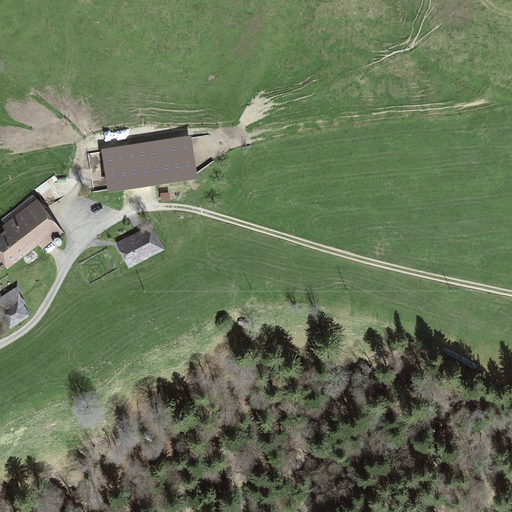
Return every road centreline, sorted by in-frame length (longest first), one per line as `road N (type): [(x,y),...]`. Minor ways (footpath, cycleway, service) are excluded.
road 1 (track): [(511,293),(339,254),(184,206),(138,208)]
road 2 (unclassified): [(138,208),(88,238),(37,317),(0,344)]
